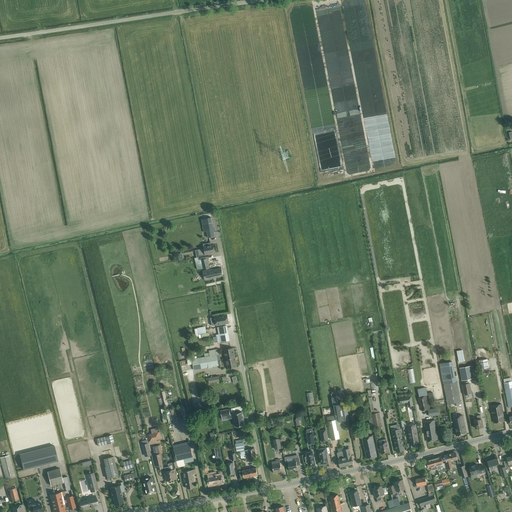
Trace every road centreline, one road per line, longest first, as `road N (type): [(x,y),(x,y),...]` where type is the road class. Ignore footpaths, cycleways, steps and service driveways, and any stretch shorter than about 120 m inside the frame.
road 1 (residential): [(266,489),(213,210)]
road 2 (unclassified): [(0,37),(261,0)]
road 3 (secondary): [(266,489),(511,432)]
road 4 (secondary): [(144,511),(266,489)]
